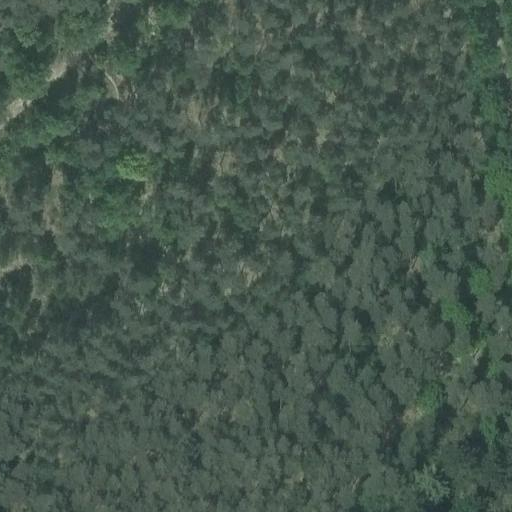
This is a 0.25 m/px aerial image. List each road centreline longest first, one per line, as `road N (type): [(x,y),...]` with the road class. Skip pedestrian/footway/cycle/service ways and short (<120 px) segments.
road 1 (track): [(0,126),(143,0)]
road 2 (track): [(511,433),(419,511)]
